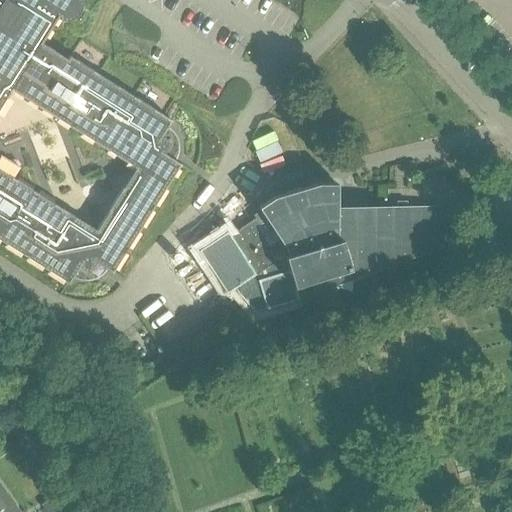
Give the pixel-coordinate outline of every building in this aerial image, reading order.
[(0,0),(0,239),(69,283),(82,262),(87,265),(91,259),(112,272),(181,164),(160,150),(163,144),(158,141),(172,120),(70,56),(68,59),(42,43),(60,14),(62,15),(64,16),(67,16),(69,16),(72,14),(74,13),(76,11),(77,9),(78,4),(77,1),(76,0),(0,0)] [(214,239),(198,250),(227,294),(237,288),(241,294),(239,295),(254,314),(300,300),(296,286),(312,281),(315,293),(332,288),(355,280),(361,277),(361,274),(366,272),(440,246),(440,244),(440,209),(386,209),(385,209),(384,209),(383,209),(381,209),(380,209),(379,209),(378,209),(377,209),(338,209),(337,183),(319,183),(273,197),(258,206),(263,214),(230,235),(227,230),(214,239)] [(502,294),(511,291),(511,270),(497,275),(502,294)] [(0,511),(15,511),(0,490),(0,511)] [(66,511),(54,495),(40,504),(45,511),(66,511)]
